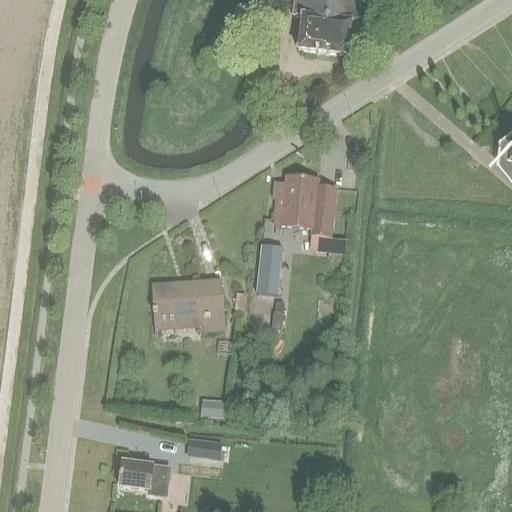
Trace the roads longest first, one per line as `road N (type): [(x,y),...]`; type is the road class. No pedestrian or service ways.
road 1 (tertiary): [(91,194),(177,193),(222,181),(506,0)]
road 2 (tertiary): [(52,511),(91,194)]
road 3 (tertiary): [(91,194),(127,0)]
